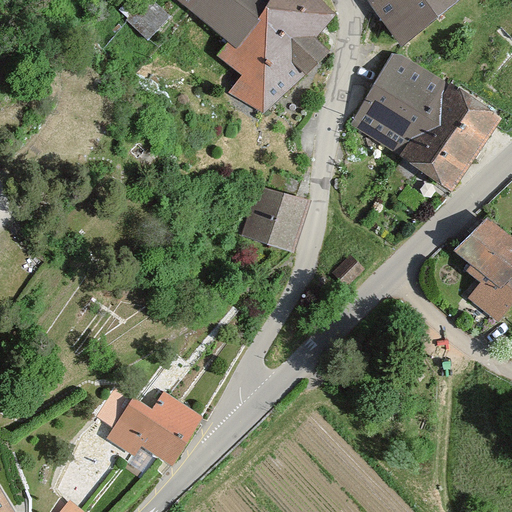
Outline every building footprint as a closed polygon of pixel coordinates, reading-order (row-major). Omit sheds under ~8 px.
[(151,0),(140,0),(125,19),(154,42),(174,18),(151,0)] [(180,0),(234,45),(216,67),(279,119),(339,48),(327,38),(343,18),(321,0),(180,0)] [(376,0),(415,48),(475,0),(376,0)] [(405,55),(357,128),(461,194),(508,122),(405,55)] [(266,188),(251,237),(304,253),(319,205),(266,188)] [(511,233),(493,217),(462,252),(489,275),(509,292),(511,288),(511,233)] [(511,288),(509,292),(489,275),(469,298),(506,330),(511,323),(511,288)] [(144,396),(116,440),(146,459),(152,449),(182,468),(214,419),(175,394),(165,410),(144,396)] [(29,511),(1,467),(0,467),(0,511),(29,511)] [(94,511),(80,502),(72,511),(94,511)]
